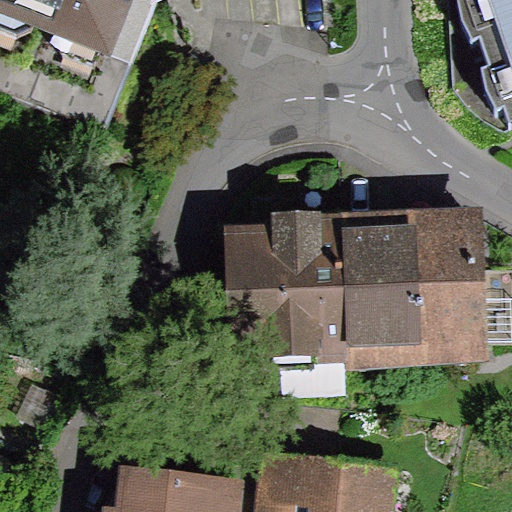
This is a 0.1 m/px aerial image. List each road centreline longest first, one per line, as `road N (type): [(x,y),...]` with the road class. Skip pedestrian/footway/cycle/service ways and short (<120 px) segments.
road 1 (residential): [(377,112),(350,102),(273,103),(221,146),(183,214),(65,511)]
road 2 (residential): [(377,112),(511,204)]
